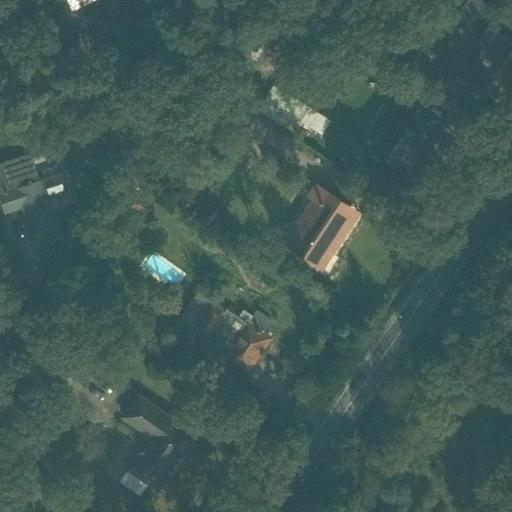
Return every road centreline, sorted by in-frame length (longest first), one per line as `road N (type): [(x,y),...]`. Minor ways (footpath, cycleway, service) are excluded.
road 1 (secondary): [(511,168),(273,511)]
road 2 (residential): [(44,511),(0,378)]
